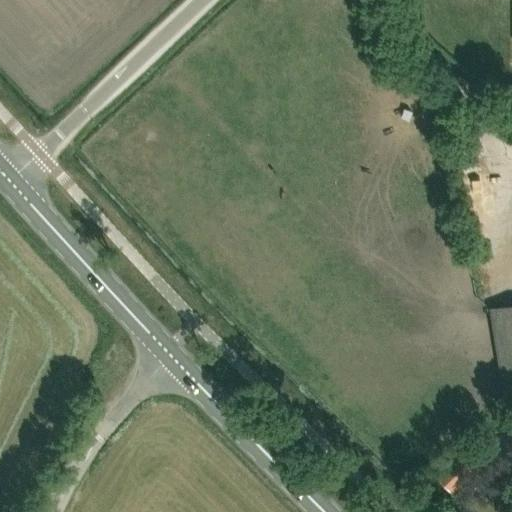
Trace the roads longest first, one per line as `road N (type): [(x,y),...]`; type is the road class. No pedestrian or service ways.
road 1 (tertiary): [(12,180),(203,0)]
road 2 (primary): [(170,353),(12,180)]
road 3 (primary): [(323,511),(170,353)]
road 4 (unclassified): [(58,511),(97,437),(170,353)]
